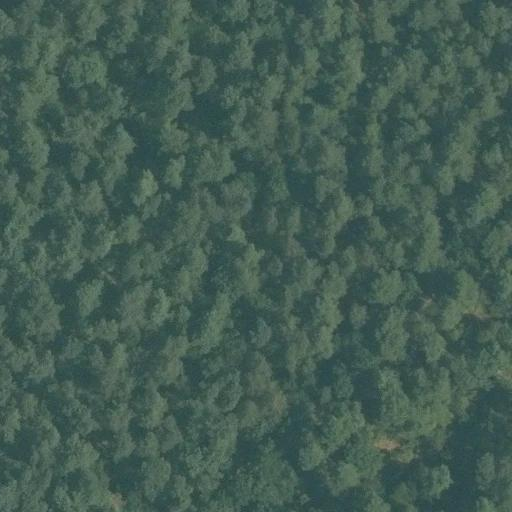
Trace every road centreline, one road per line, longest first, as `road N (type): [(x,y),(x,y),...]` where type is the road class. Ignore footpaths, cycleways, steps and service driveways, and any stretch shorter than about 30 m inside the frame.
road 1 (track): [(225,511),(258,189),(283,71),(309,0)]
road 2 (track): [(232,463),(511,211)]
